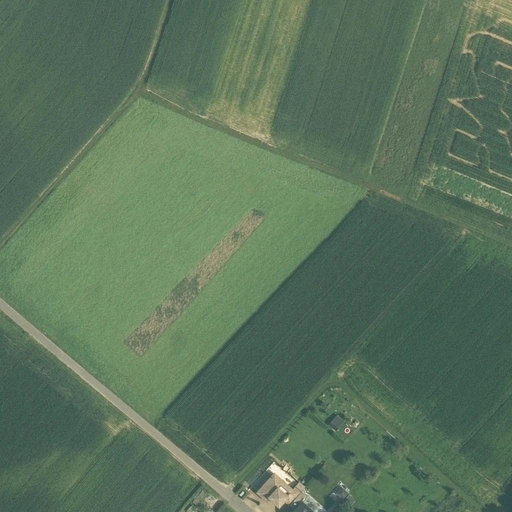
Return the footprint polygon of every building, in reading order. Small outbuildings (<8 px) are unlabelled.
[(329,426),(336,431),(339,427),(333,422),(329,426)] [(279,485),(271,477),(258,492),(268,501),(272,496),(280,503),(283,500),(291,491),(281,483),(279,485)] [(283,500),(289,505),(303,488),(298,483),(283,500)] [(336,492),(343,498),(348,492),(342,486),(336,492)] [(301,491),(289,505),(294,509),(301,502),(306,496),(301,491)] [(344,501),(349,506),(355,499),(350,494),(344,501)] [(312,511),(301,502),(294,509),(291,511),(312,511)]
